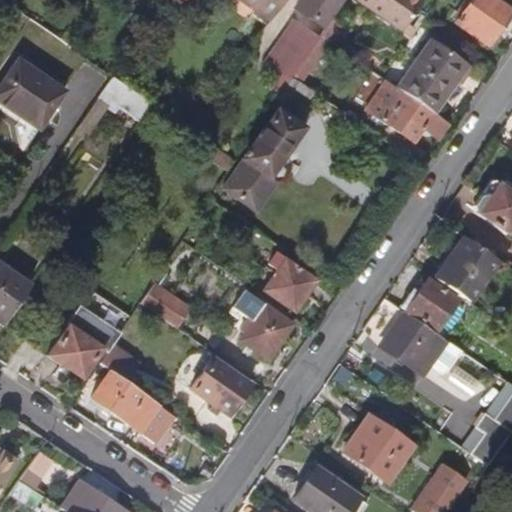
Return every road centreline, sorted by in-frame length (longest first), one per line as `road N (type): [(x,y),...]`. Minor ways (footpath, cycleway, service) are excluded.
road 1 (residential): [(511,77),(211,511)]
road 2 (residential): [(0,381),(197,511)]
